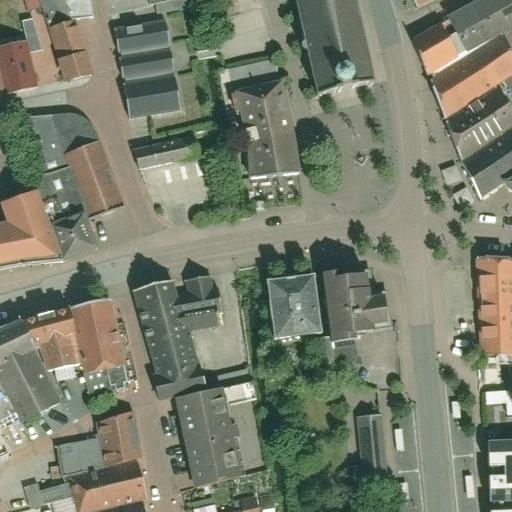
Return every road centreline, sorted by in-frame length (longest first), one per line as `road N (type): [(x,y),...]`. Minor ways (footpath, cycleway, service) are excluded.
road 1 (residential): [(412,221),(439,511)]
road 2 (residential): [(152,255),(105,103),(78,97),(0,104)]
road 3 (residential): [(269,0),(321,227)]
road 4 (residential): [(412,221),(390,34)]
road 5 (residential): [(152,255),(321,227)]
road 6 (residential): [(138,399),(0,463)]
road 7 (residential): [(109,262),(138,399)]
